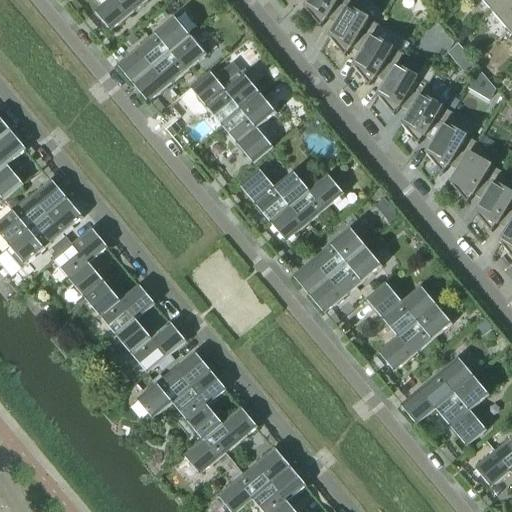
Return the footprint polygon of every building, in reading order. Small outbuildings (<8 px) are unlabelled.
[(129,17),(149,0),(110,0),(95,13),(111,32),(123,23),(123,24),(130,18),(129,17)] [(337,25),(352,0),(309,0),(304,9),(321,28),(326,20),(327,21),(328,20),(336,25),(337,25)] [(361,55),(379,26),(370,21),(372,18),(356,0),(352,0),(337,25),(336,25),(329,38),(345,58),(350,49),(352,50),(361,55)] [(438,8),(438,1),(436,0),(428,0),(424,4),(432,13),(438,8)] [(481,0),(492,12),(505,0),(481,0)] [(508,31),(511,28),(511,0),(505,0),(492,12),(508,31)] [(133,85),(191,37),(175,18),(135,51),(135,50),(128,56),(129,57),(117,66),(133,85)] [(385,84),(403,55),(373,37),(380,27),(379,26),(361,55),(353,67),(369,87),(374,79),(376,80),(377,79),(385,84)] [(167,89),(206,56),(191,37),(133,85),(148,104),(160,94),(161,96),(168,90),(167,89)] [(441,37),(435,48),(446,54),(452,44),(441,37)] [(466,56),(459,45),(448,52),(455,63),(466,56)] [(410,113),(427,85),(417,78),(398,67),(404,56),(403,55),(385,84),(377,97),(394,117),(399,108),(400,109),(401,108),(409,113),(410,113)] [(425,65),(417,78),(427,85),(429,85),(437,72),(425,65)] [(222,127),(261,95),(246,76),(227,92),(211,73),(191,89),(201,102),(200,103),(205,109),(206,108),(222,127)] [(511,94),(511,86),(511,85),(502,83),(496,88),(506,100),(511,94)] [(435,143),(452,114),(443,109),(445,106),(428,86),(429,85),(427,85),(410,113),(409,113),(402,126),(418,146),(423,137),(425,138),(434,143),(435,143)] [(274,149),(258,130),(277,114),(261,95),(222,127),(238,147),(236,147),(242,154),(243,153),(254,165),(274,149)] [(459,172),(476,143),(467,138),(469,136),(453,116),(453,115),(452,114),(435,143),(434,143),(426,155),(443,175),(447,167),(449,168),(450,167),(458,172),(459,172)] [(0,141),(11,132),(0,118),(0,141)] [(9,168),(17,161),(16,160),(27,151),(11,132),(0,141),(0,197),(4,202),(24,186),(9,168)] [(484,201),(501,173),(492,167),(494,165),(477,145),(477,144),(476,143),(459,172),(458,172),(451,185),(467,204),(472,196),(474,197),(474,196),(482,201),(484,201)] [(271,225),(309,192),(294,174),(275,189),(259,170),(239,187),(249,199),(248,200),(254,207),(255,206),(271,225)] [(508,231),(511,224),(511,193),(495,184),(502,174),(501,173),(484,201),(482,201),(475,214),(492,234),(496,225),(498,226),(499,226),(507,231),(508,231)] [(305,228),(344,196),(328,176),(309,192),(271,225),(287,244),(298,234),(299,235),(306,230),(305,228)] [(0,236),(10,248),(67,200),(52,181),(40,191),(39,190),(33,195),(33,196),(0,224),(0,236)] [(10,248),(6,251),(22,270),(25,267),(65,234),(66,235),(72,229),(71,228),(83,219),(67,200),(10,248)] [(393,211),(384,218),(389,224),(398,217),(393,211)] [(511,224),(508,231),(507,231),(499,243),(511,258),(511,224)] [(90,266),(98,259),(97,258),(108,249),(92,230),(54,262),(85,300),(105,283),(90,266)] [(309,297),(366,249),(351,230),(311,262),(310,261),(304,267),(305,268),(293,278),(309,297)] [(343,300),(382,267),(366,249),(309,297),(324,315),(336,306),(337,307),(344,301),(343,300)] [(137,321),(155,306),(139,286),(129,296),(128,295),(120,301),(105,283),(85,300),(116,337),(137,321)] [(386,284),(366,301),(376,313),(375,314),(381,321),(382,320),(397,338),(436,306),(421,288),(402,303),(386,284)] [(413,358),(452,325),(436,306),(397,338),(378,354),(394,373),(406,364),(407,365),(414,359),(413,358)] [(148,375),(187,343),(171,324),(160,333),(159,332),(151,338),(137,321),(116,337),(148,375)] [(154,421),(173,405),(212,373),(195,354),(184,363),(183,362),(176,368),(177,369),(138,402),(154,421)] [(435,410),(474,378),(458,359),(419,392),(418,390),(411,396),(412,397),(400,407),(416,426),(435,410)] [(209,408),(217,401),(216,400),(227,391),(212,373),(173,405),(203,442),(223,425),(209,408)] [(486,431),(470,412),(489,396),(484,390),(493,382),(487,375),(478,383),(474,378),(435,410),(451,429),(450,430),(455,436),(456,436),(467,448),(486,431)] [(240,445),(247,439),(246,438),(258,429),(242,409),(223,425),(203,442),(184,457),(200,477),(239,444),(240,445)] [(491,489),(510,473),(511,471),(511,438),(493,454),(492,453),(486,459),(487,460),(475,470),(491,489)] [(239,511),(253,501),(291,468),(275,450),(264,459),(263,458),(256,464),(257,465),(218,498),(229,511),(239,511)] [(295,511),(289,504),(297,497),(296,496),(307,487),(291,468),(253,501),(261,511),(295,511)]
